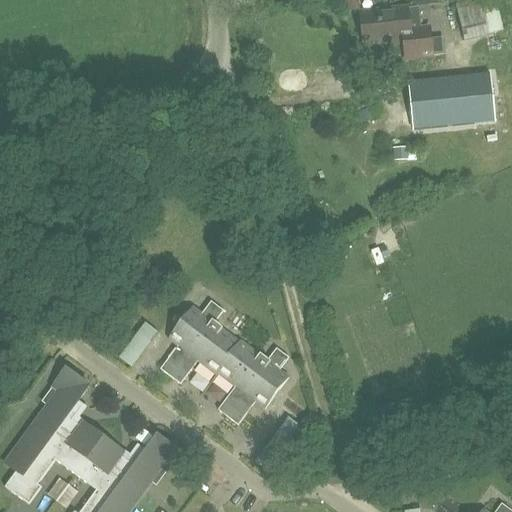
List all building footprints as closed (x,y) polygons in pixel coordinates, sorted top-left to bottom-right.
[(456,6),(464,43),(489,38),(480,0),(456,6)] [(408,10),(407,9),(361,13),(364,45),(393,42),(394,45),(404,44),(406,59),(444,56),(443,41),(431,42),(430,29),(422,30),(420,9),(408,10)] [(430,104),(410,106),(412,131),(475,125),(473,102),(493,100),(491,75),(428,81),(430,104)] [(372,110),(360,112),(362,124),(374,121),(372,110)] [(407,151),(392,151),(393,164),(407,163),(407,151)] [(178,346),(167,361),(160,370),(180,385),(197,362),(217,376),(218,375),(235,388),(218,411),(238,426),(255,403),(265,410),(289,378),(279,371),(288,360),(277,351),(268,363),(239,342),(238,343),(214,324),(223,312),(211,303),(202,315),(192,307),(168,339),(178,346)] [(146,324),(138,333),(151,343),(158,333),(146,324)] [(77,404),(89,388),(65,371),(53,388),(59,393),(5,466),(16,474),(5,489),(29,506),(42,489),(38,486),(55,462),(96,492),(81,511),(129,511),(162,468),(168,472),(181,455),(157,438),(145,454),(139,449),(129,464),(117,456),(120,451),(87,427),(84,431),(72,423),(83,408),(77,404)] [(281,428),(294,438),(301,428),(288,419),(281,428)] [(262,454),(255,464),(267,473),(274,464),(262,454)]
